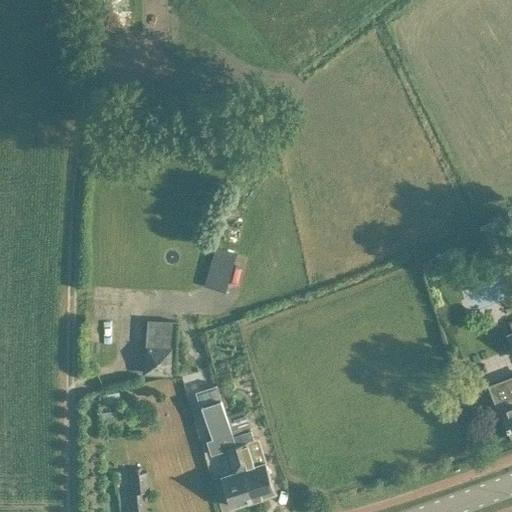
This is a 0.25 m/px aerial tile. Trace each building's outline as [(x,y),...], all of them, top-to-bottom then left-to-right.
[(221,247),(210,287),(226,292),(237,251),(221,247)] [(146,346),(144,372),(171,373),(172,347),(174,347),(176,320),(147,318),(146,346)] [(511,377),(505,380),(511,396),(511,399),(498,405),(500,410),(499,410),(501,413),(504,421),(506,420),(511,435),(511,377)] [(204,412),(212,437),(206,439),(211,454),(223,450),(230,472),(221,475),(231,506),(253,498),(226,416),(227,416),(216,383),(215,384),(220,399),(202,405),(204,412)] [(101,421),(117,419),(116,404),(100,406),(101,421)] [(226,416),(253,498),(275,491),(265,460),(256,463),(248,440),(248,439),(253,438),(246,410),(227,416),(226,416)] [(145,511),(143,491),(149,490),(147,471),(131,472),(133,492),(131,492),(133,511),(145,511)]
